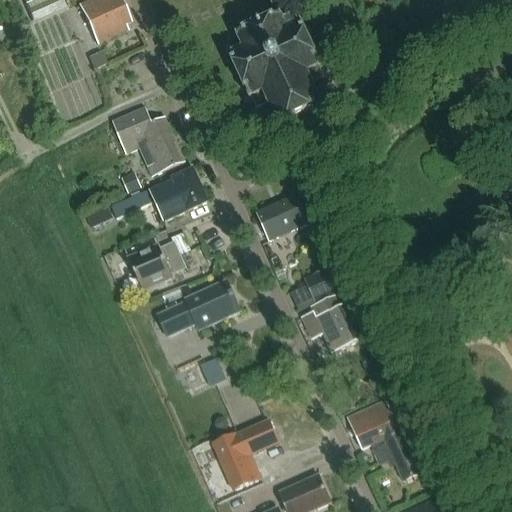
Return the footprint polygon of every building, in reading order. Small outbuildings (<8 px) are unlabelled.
[(36,17),(67,4),(65,0),(35,0),(30,2),(36,17)] [(96,0),(81,7),(99,46),(130,32),(127,27),(134,24),(122,0),(96,0)] [(324,68),(303,23),(298,26),(294,18),(285,22),(282,16),(239,37),(245,50),(232,56),(253,100),(255,99),(260,109),(270,105),(281,126),(324,105),(315,85),(326,79),(321,69),(324,68)] [(104,57),(91,63),(95,72),(108,66),(104,57)] [(142,150),(154,179),(187,165),(168,120),(154,125),(148,111),(115,125),(128,156),(142,150)] [(174,181),(175,183),(114,211),(118,221),(156,204),(166,224),(210,204),(195,171),(174,181)] [(135,175),(122,181),(129,196),(142,190),(135,175)] [(272,244),(314,225),(301,197),(259,215),(272,244)] [(108,209),(97,215),(102,226),(114,221),(108,209)] [(176,280),(174,276),(188,270),(190,273),(201,268),(185,235),(173,240),(176,245),(163,251),(161,247),(131,261),(145,293),(176,280)] [(242,314),(228,283),(187,302),(189,306),(160,319),(170,340),(199,327),(201,333),(242,314)] [(322,288),(310,293),(316,306),(328,300),(322,288)] [(181,290),(163,296),(165,301),(183,294),(181,290)] [(312,311),(314,316),(305,320),(315,340),(326,335),(335,355),(368,341),(352,305),(342,309),(337,299),(320,307),(317,308),(312,311)] [(219,361),(206,367),(215,388),(228,382),(219,361)] [(351,394),(338,395),(339,411),(339,412),(352,411),(352,408),(354,408),(354,401),(351,401),(351,394)] [(405,434),(410,431),(400,408),(392,412),(388,403),(350,421),(364,452),(387,441),(405,433),(405,434)] [(217,427),(219,431),(224,433),(229,431),(230,426),(228,421),(223,420),(219,422),(217,427)] [(237,437),(235,438),(243,454),(250,451),(254,449),(255,453),(279,442),(271,422),(237,437)] [(424,475),(405,434),(405,433),(387,441),(389,446),(375,452),(382,467),(395,461),(406,484),(424,475)] [(237,437),(215,446),(224,466),(224,467),(236,494),(264,481),(252,454),(255,453),(254,449),(250,451),(243,454),(235,438),(237,437)] [(319,511),(334,506),(321,478),(282,495),(289,511),(319,511)] [(447,511),(445,507),(438,510),(435,503),(415,511),(447,511)]
